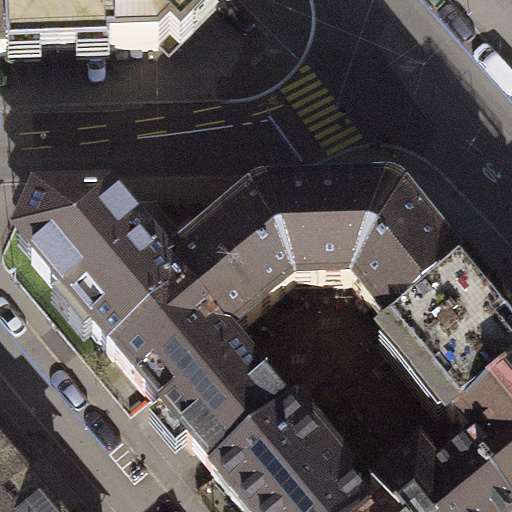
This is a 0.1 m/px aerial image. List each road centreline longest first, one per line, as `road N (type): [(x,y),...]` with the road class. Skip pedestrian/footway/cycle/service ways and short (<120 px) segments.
road 1 (residential): [(0,154),(242,144),(312,117),(393,40)]
road 2 (residential): [(144,511),(0,339)]
road 3 (residential): [(511,164),(393,40)]
